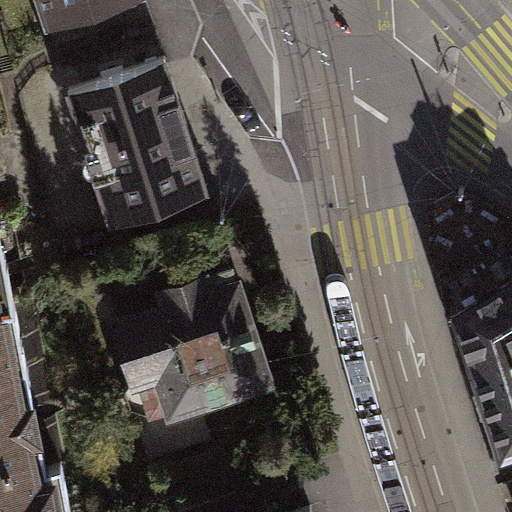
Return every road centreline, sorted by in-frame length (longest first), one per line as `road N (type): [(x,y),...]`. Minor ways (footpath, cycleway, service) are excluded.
road 1 (tertiary): [(434,511),(381,347),(323,97)]
road 2 (tertiary): [(511,114),(379,0)]
road 3 (tertiary): [(227,0),(323,97)]
